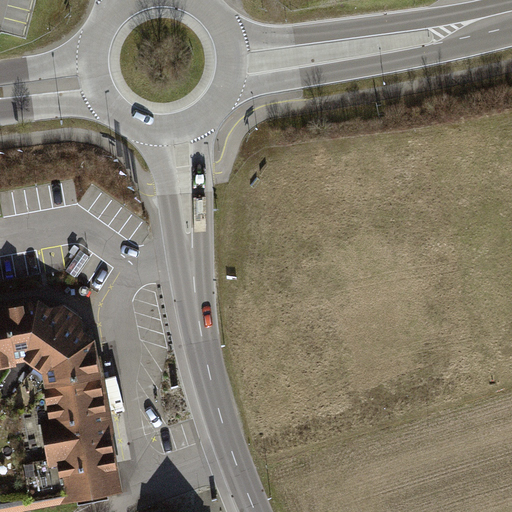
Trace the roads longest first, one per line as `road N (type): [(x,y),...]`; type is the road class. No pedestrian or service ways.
road 1 (secondary): [(224,96),(431,54),(511,22)]
road 2 (secondary): [(511,15),(229,35)]
road 3 (primary): [(191,262),(221,415),(256,511)]
road 4 (primary): [(191,262),(200,224),(199,121)]
road 5 (primary): [(151,129),(174,228),(191,262)]
